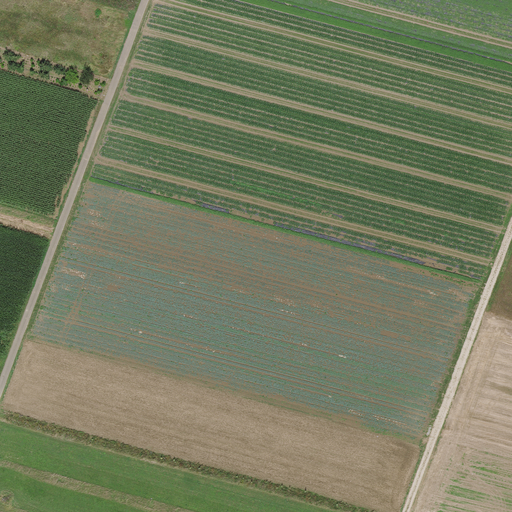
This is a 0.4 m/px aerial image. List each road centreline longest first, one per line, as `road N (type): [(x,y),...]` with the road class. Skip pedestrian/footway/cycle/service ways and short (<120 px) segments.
road 1 (track): [(0,386),(143,0)]
road 2 (track): [(405,511),(511,225)]
